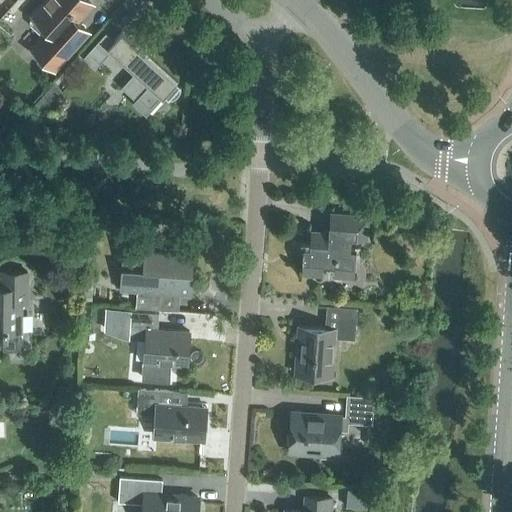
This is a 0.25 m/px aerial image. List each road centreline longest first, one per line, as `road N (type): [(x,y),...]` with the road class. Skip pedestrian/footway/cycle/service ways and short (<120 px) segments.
road 1 (residential): [(233,511),(255,204),(257,41)]
road 2 (tertiary): [(467,172),(430,160),(297,0)]
road 3 (tertiary): [(502,511),(511,386)]
